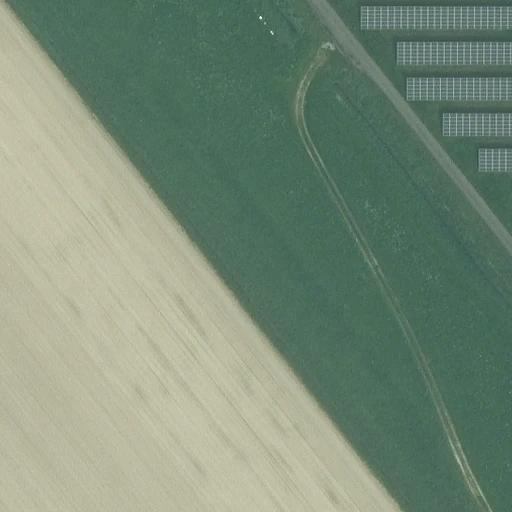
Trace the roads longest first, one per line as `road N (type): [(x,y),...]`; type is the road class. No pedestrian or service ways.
road 1 (track): [(487,511),(426,366),(291,102),(329,46)]
road 2 (track): [(210,0),(291,102)]
